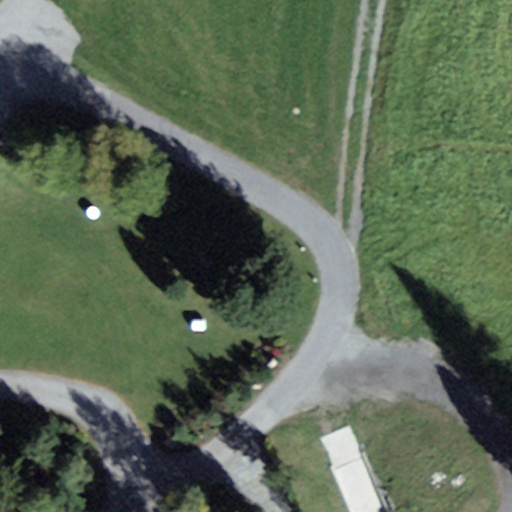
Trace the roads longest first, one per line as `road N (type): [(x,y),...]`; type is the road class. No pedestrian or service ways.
road 1 (unclassified): [(132,511),(151,484),(234,439),(304,374),(336,309),(338,264)]
road 2 (track): [(338,264),(376,0)]
